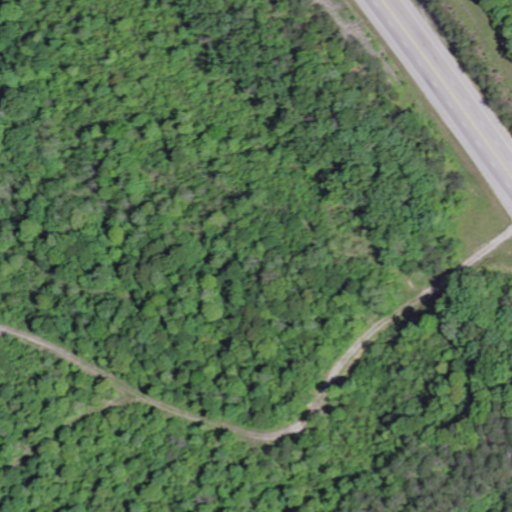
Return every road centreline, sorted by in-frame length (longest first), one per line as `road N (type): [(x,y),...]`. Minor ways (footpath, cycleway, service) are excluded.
road 1 (track): [(511,231),(368,337),(305,425),(260,442),(0,329)]
road 2 (trunk): [(369,0),(511,181)]
